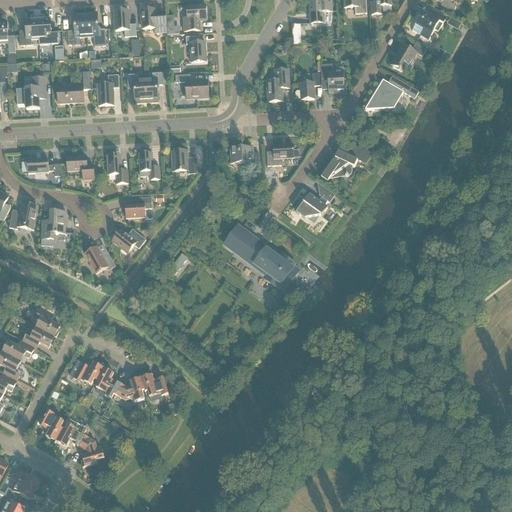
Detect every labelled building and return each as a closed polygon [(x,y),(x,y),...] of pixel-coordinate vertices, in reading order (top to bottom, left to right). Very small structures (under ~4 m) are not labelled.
[(311,25),(323,24),(322,13),(332,13),(331,0),(316,0),(317,4),(310,4),(311,25)] [(359,1),(359,0),(344,0),(345,9),(355,8),(355,16),(366,15),(366,0),(359,1)] [(372,16),(382,15),(382,7),(391,7),(391,0),(376,0),(377,3),(371,4),(372,16)] [(435,0),(442,4),(440,8),(452,15),(456,9),(450,5),(452,0),(435,0)] [(199,31),(199,21),(207,20),(206,7),(186,8),(187,19),(183,19),(184,33),(200,32),(200,31),(199,31)] [(155,19),(155,10),(142,11),(143,31),(154,30),(154,34),(166,33),(165,17),(165,18),(155,19)] [(444,18),(431,10),(428,16),(423,13),(412,32),(428,42),(434,31),(438,33),(443,25),(441,23),(444,18)] [(130,26),(129,12),(114,13),(115,32),(124,32),(125,39),(137,38),(136,26),(130,26)] [(80,39),(87,39),(85,14),(74,15),(75,32),(68,33),(68,47),(80,46),(80,39)] [(85,14),(87,39),(94,38),(94,48),(106,48),(105,31),(98,31),(97,14),(85,14)] [(38,21),(39,39),(46,39),(47,46),(58,45),(57,33),(51,33),(50,20),(38,21)] [(31,40),(39,39),(38,21),(25,22),(26,35),(20,35),(20,47),(31,47),(31,40)] [(8,38),(7,23),(0,23),(0,44),(8,44),(9,55),(15,54),(14,37),(8,38)] [(300,26),(292,26),(293,46),(301,46),(300,26)] [(200,44),(200,38),(186,38),(186,46),(190,46),(191,64),(206,63),(205,43),(200,44)] [(422,58),(426,51),(415,45),(411,52),(403,47),(391,66),(399,71),(399,72),(400,73),(401,72),(405,74),(416,55),(422,58)] [(445,53),(436,48),(432,54),(441,59),(445,53)] [(332,69),(332,66),(321,66),(322,86),(328,85),(329,94),(344,93),(344,91),(347,91),(347,90),(344,90),(343,68),(332,69)] [(268,104),(283,103),(283,90),(290,90),(289,71),(274,72),(275,82),(266,83),(268,104)] [(91,91),(90,74),(89,74),(89,75),(83,75),(83,74),(83,87),(57,88),(58,106),(84,104),(83,91),(91,91)] [(145,81),(147,105),(158,104),(157,87),(163,87),(162,74),(152,75),(152,80),(145,81)] [(314,101),(313,88),(320,87),(319,75),(312,76),(313,84),(301,84),(301,92),(297,92),(295,94),(295,99),(297,100),(302,100),(302,101),(297,102),(298,102),(314,101)] [(147,105),(145,81),(138,81),(138,76),(127,76),(128,89),(134,88),(135,105),(147,105)] [(191,83),(190,76),(175,77),(176,84),(186,84),(187,100),(208,99),(207,99),(206,83),(207,83),(207,82),(191,83)] [(98,108),(114,107),(113,90),(119,90),(118,77),(108,77),(108,86),(97,87),(98,108)] [(32,80),(33,90),(17,91),(17,106),(26,106),(26,111),(39,110),(39,101),(46,101),(45,79),(32,80)] [(398,90),(383,81),(365,112),(389,110),(393,109),(396,106),(398,103),(402,97),(403,94),(414,101),(419,93),(402,83),(398,90)] [(267,168),(281,167),(281,160),(294,159),(293,146),(273,147),(273,153),(266,154),(267,168)] [(366,165),(372,155),(352,146),(347,157),(338,153),(336,156),(334,155),(327,171),(321,179),(324,181),(349,177),(348,177),(350,176),(351,175),(352,173),(352,171),(352,169),(352,168),(354,168),(357,161),(366,165)] [(252,155),(252,149),(231,150),(232,164),(229,164),(229,165),(244,164),(244,170),(260,169),(259,155),(252,155)] [(187,160),(187,152),(172,153),(173,173),(188,172),(188,176),(198,175),(197,159),(187,160)] [(153,168),(152,155),(139,155),(140,178),(151,178),(151,182),(160,181),(159,168),(153,168)] [(121,172),(121,156),(107,157),(109,177),(116,177),(116,186),(128,185),(128,172),(121,172)] [(28,162),(28,158),(27,158),(28,176),(29,175),(48,174),(48,173),(54,173),(55,178),(62,178),(61,166),(54,166),(54,167),(48,167),(48,160),(47,160),(47,161),(28,162)] [(87,167),(86,158),(67,159),(68,173),(83,172),(83,182),(94,181),(93,166),(87,167)] [(268,181),(276,180),(276,172),(268,172),(268,181)] [(329,204),(335,196),(318,184),(317,185),(324,189),(319,197),(321,199),(319,202),(309,195),(296,214),(305,220),(306,218),(320,216),(321,217),(328,209),(325,207),(327,203),(329,204)] [(0,194),(0,212),(0,213),(0,212),(0,221),(3,223),(11,209),(10,208),(10,209),(4,206),(8,198),(0,194)] [(126,220),(145,219),(145,211),(152,210),(151,199),(139,199),(139,206),(125,207),(126,220)] [(34,232),(38,210),(21,207),(20,213),(18,216),(13,215),(13,212),(9,229),(17,231),(18,227),(25,228),(25,230),(34,232)] [(65,235),(66,214),(51,213),(50,227),(43,226),(42,226),(41,241),(53,241),(54,235),(56,235),(56,236),(57,236),(57,235),(65,235)] [(280,256),(238,226),(222,247),(264,277),(263,280),(277,290),(279,288),(285,293),(300,272),(295,267),(296,265),(281,254),(280,256)] [(131,239),(121,231),(112,243),(127,255),(134,247),(139,251),(146,242),(135,233),(131,239)] [(101,256),(97,249),(85,256),(96,276),(106,270),(108,273),(116,268),(108,254),(107,255),(104,257),(103,256),(101,255),(101,256)] [(182,266),(187,259),(180,253),(175,260),(182,266)] [(172,277),(180,267),(176,264),(168,275),(172,277)] [(36,330),(54,339),(60,328),(51,323),(54,318),(52,316),(55,312),(46,307),(44,312),(41,310),(35,320),(40,323),(36,330)] [(48,350),(54,339),(36,330),(33,336),(28,333),(23,343),(22,343),(34,350),(36,351),(40,345),(48,350)] [(22,343),(23,343),(21,342),(18,348),(9,343),(3,354),(21,364),(24,357),(29,360),(34,350),(22,343)] [(17,371),(21,364),(3,354),(0,359),(0,366),(6,370),(3,376),(17,383),(22,373),(17,371)] [(97,382),(103,369),(93,364),(90,369),(82,364),(81,366),(76,363),(68,379),(73,381),(73,380),(80,383),(81,381),(91,386),(94,381),(97,382)] [(113,396),(119,385),(111,380),(114,375),(103,369),(97,382),(99,384),(96,389),(106,394),(105,397),(111,400),(114,396),(113,396)] [(11,393),(17,383),(3,376),(0,380),(0,395),(3,397),(6,391),(11,393)] [(144,391),(144,392),(145,393),(148,393),(149,399),(160,395),(161,398),(168,396),(163,379),(154,382),(152,376),(141,379),(144,391)] [(142,392),(144,392),(144,391),(141,379),(130,383),(131,388),(127,389),(119,385),(113,396),(114,396),(125,402),(132,400),(133,404),(144,400),(142,392)] [(56,443),(63,430),(61,429),(64,423),(54,418),(55,416),(48,412),(40,427),(49,432),(46,437),(56,443)] [(106,412),(105,413),(104,414),(103,417),(108,420),(111,414),(110,414),(108,413),(107,412),(106,412)] [(84,437),(86,432),(80,429),(79,431),(68,426),(65,431),(63,430),(56,443),(66,449),(69,443),(78,448),(84,437)] [(95,443),(84,437),(78,448),(85,452),(87,456),(82,457),(85,469),(97,465),(97,462),(104,460),(101,448),(97,449),(95,443)] [(16,483),(33,492),(38,483),(22,474),(23,472),(18,469),(15,475),(19,478),(16,483)] [(29,501),(33,492),(16,483),(12,492),(7,489),(4,495),(15,501),(18,495),(29,501)] [(0,492),(0,499),(6,503),(2,511),(23,511),(24,511),(12,506),(15,501),(4,495),(0,492)]
